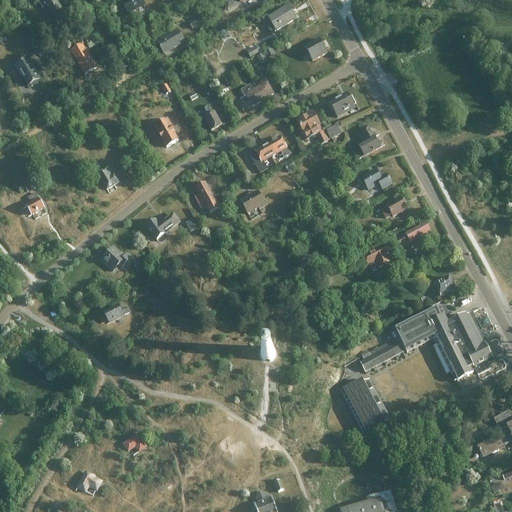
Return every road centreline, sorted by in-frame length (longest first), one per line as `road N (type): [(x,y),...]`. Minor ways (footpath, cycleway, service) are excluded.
road 1 (residential): [(0,325),(36,284),(183,167),(361,63)]
road 2 (tertiary): [(511,342),(361,63)]
road 3 (track): [(28,511),(99,386),(100,367)]
road 4 (unknown): [(361,63),(468,34),(511,34)]
